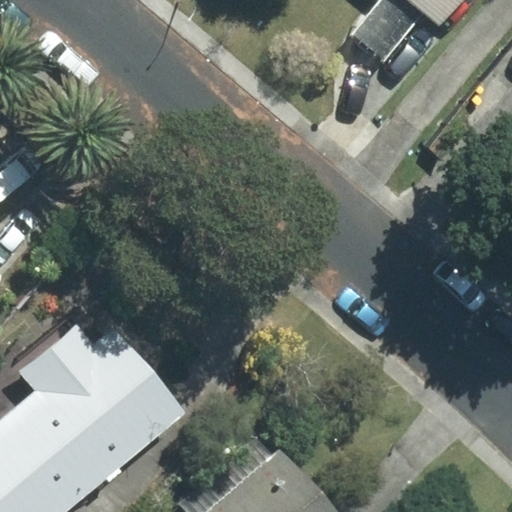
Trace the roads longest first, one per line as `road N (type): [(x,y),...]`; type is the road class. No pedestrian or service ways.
road 1 (residential): [(48,0),(511,390)]
road 2 (unknown): [(331,238),(511,3)]
